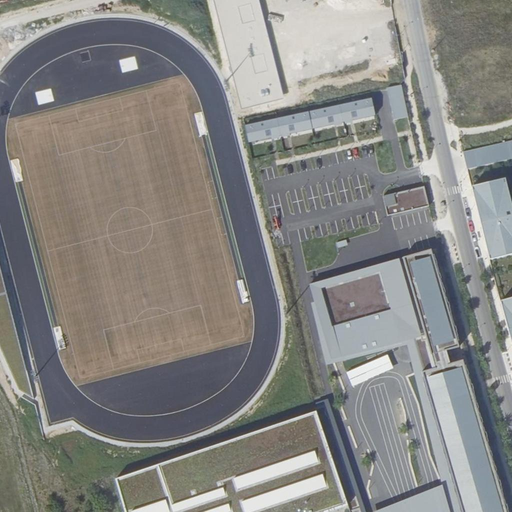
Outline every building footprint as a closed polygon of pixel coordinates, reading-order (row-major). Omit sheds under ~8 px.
[(402,86),(387,89),(394,120),(408,117),(402,86)] [(377,116),(374,98),(246,127),(250,144),(377,116)] [(470,172),(511,162),(511,142),(466,154),(468,162),(470,172)] [(511,197),(508,181),(473,189),(490,259),(511,253),(511,197)] [(425,188),(383,197),(387,215),(429,207),(425,188)] [(507,511),(431,246),(401,253),(426,335),(414,339),(454,474),(464,511),(507,511)] [(401,253),(306,280),(329,364),(414,339),(426,335),(401,253)] [(511,300),(502,304),(511,338),(511,300)] [(114,486),(122,511),(336,511),(306,421),(114,486)] [(464,511),(454,474),(370,511),(369,511),(464,511)]
